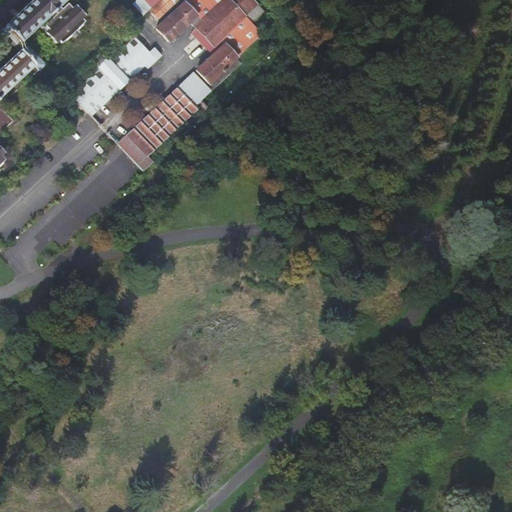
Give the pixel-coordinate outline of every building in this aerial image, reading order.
[(6,26),(21,42),(38,26),(48,16),(51,20),(44,25),(49,31),(46,34),(56,45),(59,42),(62,45),(85,23),(82,20),(85,16),(76,6),(72,10),(67,5),(61,10),(58,6),(64,0),(31,0),(32,1),(6,26)] [(149,6),(144,0),(143,0),(134,0),(131,3),(141,13),(149,6)] [(158,0),(151,7),(159,16),(176,0),(158,0)] [(181,0),(153,26),(168,42),(185,27),(206,50),(242,16),(246,20),(258,9),(249,0),(181,0)] [(44,66),(21,42),(6,26),(0,31),(0,35),(18,55),(30,68),(36,74),(44,66)] [(97,67),(69,93),(88,114),(90,117),(142,67),(146,69),(159,56),(153,50),(147,54),(130,37),(105,58),(99,52),(91,60),(97,67)] [(241,52),(230,40),(197,71),(208,83),(241,52)] [(0,166),(5,162),(2,159),(5,154),(0,149),(0,96),(3,93),(30,68),(18,55),(0,70),(0,166)] [(117,145),(141,171),(151,162),(145,156),(198,107),(203,112),(208,107),(200,99),(206,93),(191,76),(117,145)]
